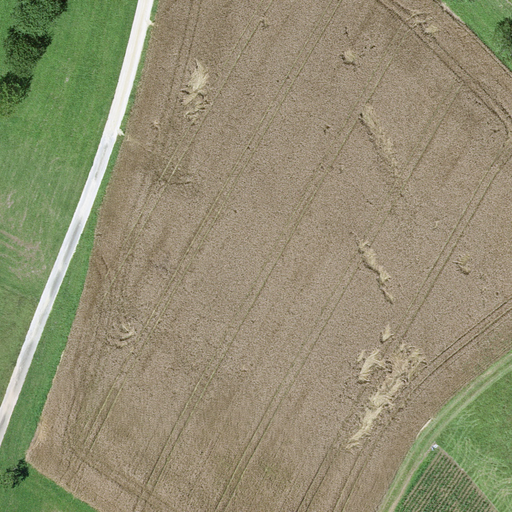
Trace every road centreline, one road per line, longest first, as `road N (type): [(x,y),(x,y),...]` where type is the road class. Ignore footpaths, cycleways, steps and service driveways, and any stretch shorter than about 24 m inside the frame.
road 1 (unclassified): [(0,433),(111,129)]
road 2 (track): [(111,129),(150,0)]
